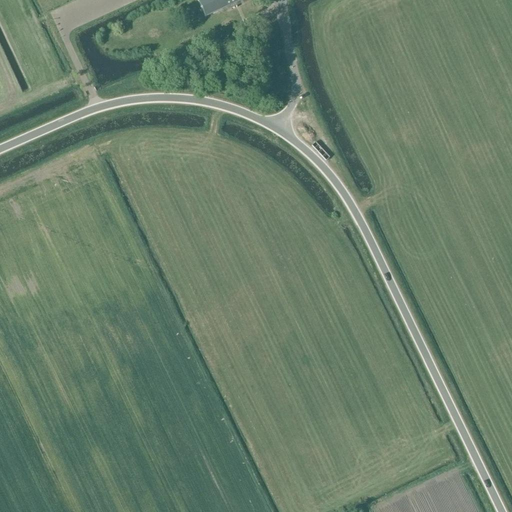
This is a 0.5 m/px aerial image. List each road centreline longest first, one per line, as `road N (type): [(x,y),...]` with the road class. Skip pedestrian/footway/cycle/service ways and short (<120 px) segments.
road 1 (tertiary): [(496,511),(338,190),(275,131)]
road 2 (tertiary): [(0,149),(109,104),(162,100),(218,109),(275,131)]
